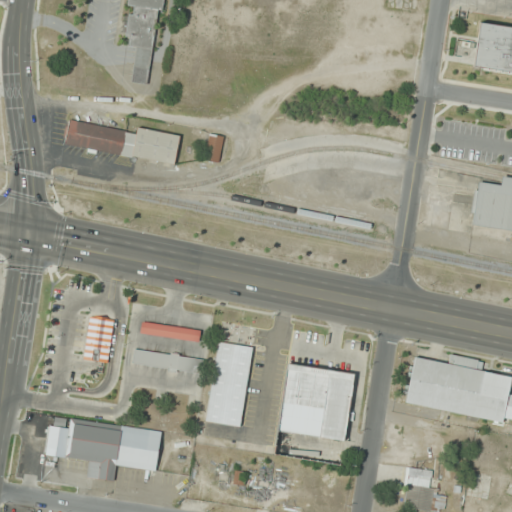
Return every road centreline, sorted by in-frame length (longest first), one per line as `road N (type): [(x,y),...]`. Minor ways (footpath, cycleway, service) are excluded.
road 1 (primary): [(511,334),(26,233)]
road 2 (residential): [(396,310),(441,0)]
road 3 (secondary): [(26,233),(21,0)]
road 4 (residential): [(396,310),(362,511)]
road 5 (primary): [(26,233),(0,415)]
road 6 (residential): [(129,511),(0,490)]
